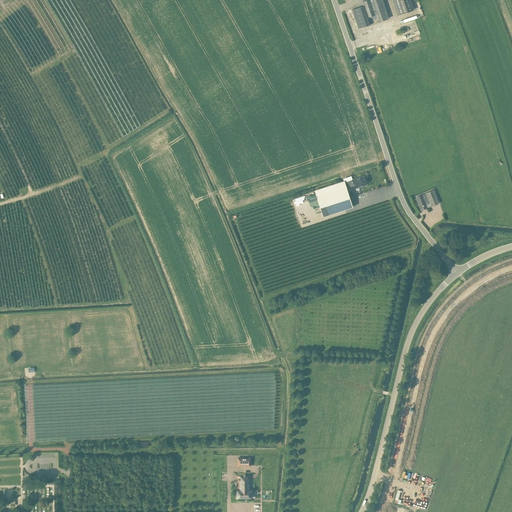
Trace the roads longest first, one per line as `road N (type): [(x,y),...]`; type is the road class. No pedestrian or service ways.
road 1 (unclassified): [(457,275),(401,196),(336,0)]
road 2 (tertiary): [(363,511),(410,336),(457,275)]
